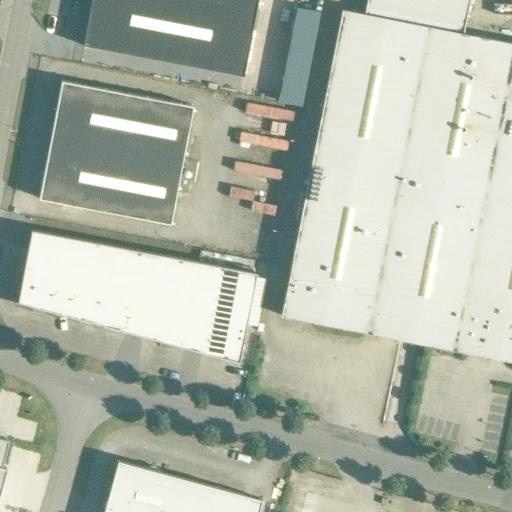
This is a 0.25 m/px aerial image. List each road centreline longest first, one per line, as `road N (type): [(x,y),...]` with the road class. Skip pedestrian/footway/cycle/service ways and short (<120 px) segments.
road 1 (unclassified): [(511,500),(88,382)]
road 2 (unclassified): [(52,511),(88,382)]
road 3 (unclassified): [(0,122),(23,0)]
